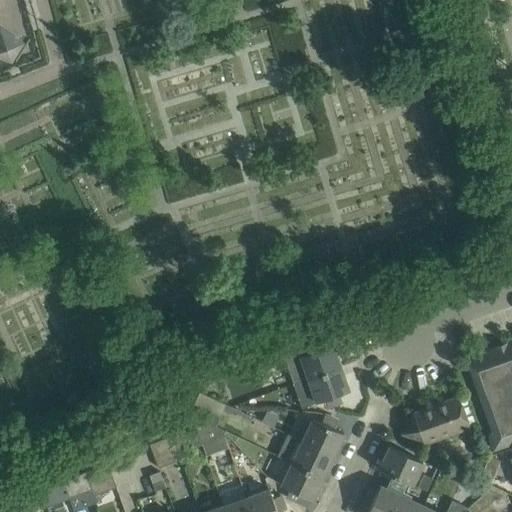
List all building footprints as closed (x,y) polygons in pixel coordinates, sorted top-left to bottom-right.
[(0,56),(19,61),(24,34),(0,28),(0,56)] [(320,339),(305,344),(308,352),(301,354),(309,378),(340,367),(335,353),(337,352),(335,347),(333,348),(332,343),(322,347),(320,339)] [(488,433),(493,448),(506,443),(510,437),(511,436),(511,339),(465,357),(472,375),(492,428),(488,433)] [(249,390),(272,382),(267,366),(243,374),(249,390)] [(340,367),(309,378),(316,401),(325,398),(328,406),(342,401),(339,393),(348,390),(347,386),(348,385),(346,380),(345,381),(340,367)] [(469,425),(458,396),(413,413),(403,433),(422,441),(424,442),(469,425)] [(200,407),(195,416),(197,417),(205,421),(210,411),(200,407)] [(191,429),(190,431),(197,434),(201,445),(224,437),(220,428),(216,426),(221,416),(210,411),(205,421),(197,417),(191,429)] [(338,421),(324,414),(320,421),(312,417),(301,440),(333,455),(334,451),(336,452),(338,447),(337,446),(343,432),(334,428),(338,421)] [(333,455),(301,440),(288,433),(277,455),(291,461),(322,476),(333,455)] [(154,455),(172,449),(168,437),(149,443),(154,455)] [(383,475),(390,479),(385,487),(379,484),(377,489),(371,486),(361,507),(368,510),(366,511),(420,511),(424,505),(405,496),(411,483),(412,484),(422,461),(408,454),(390,446),(379,468),(382,469),(379,474),(383,475)] [(172,449),(154,455),(158,467),(180,460),(177,453),(176,448),(172,449)] [(495,471),(499,461),(489,456),(485,467),(495,471)] [(291,461),(280,484),(290,488),(286,496),(308,506),(311,498),(312,499),(314,494),(315,495),(318,490),(316,489),(322,476),(291,461)] [(89,470),(85,471),(90,483),(112,475),(108,463),(104,465),(89,470)] [(85,472),(64,482),(69,496),(91,489),(90,483),(85,471),(85,472)] [(149,475),(155,490),(165,487),(160,471),(149,475)] [(425,490),(431,478),(423,474),(417,486),(425,490)] [(112,475),(90,483),(91,489),(94,495),(98,494),(104,491),(116,487),(112,475)] [(467,488),(482,494),(492,486),(471,477),(467,488)] [(36,498),(45,495),(42,485),(33,489),(36,498)] [(273,496),(269,488),(245,497),(251,511),(277,511),(285,509),(280,495),(273,496)] [(45,495),(36,498),(40,509),(49,506),(45,495)] [(251,511),(245,497),(223,505),(225,511),(251,511)]
